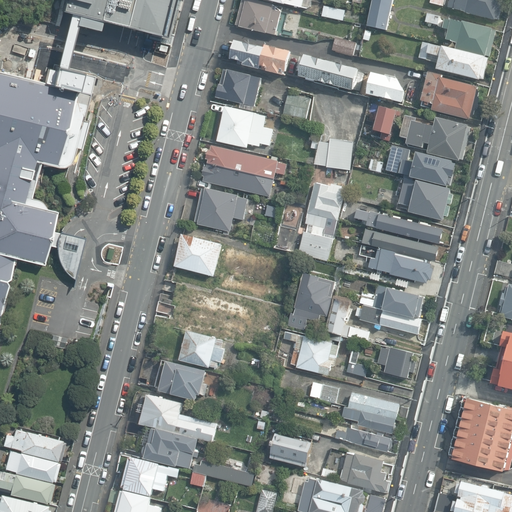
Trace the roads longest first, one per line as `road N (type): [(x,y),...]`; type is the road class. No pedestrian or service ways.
road 1 (unclassified): [(208,0),(80,511)]
road 2 (secondary): [(495,168),(409,511)]
